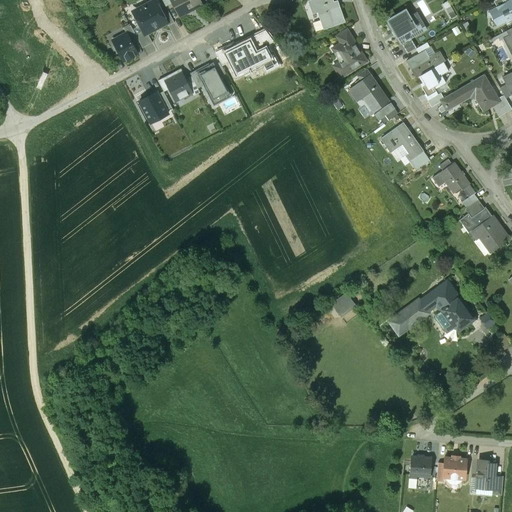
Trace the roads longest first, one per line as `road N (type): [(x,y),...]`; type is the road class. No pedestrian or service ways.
road 1 (track): [(47,423),(34,385),(19,129)]
road 2 (residential): [(511,363),(421,430),(428,439),(511,443)]
road 3 (residential): [(106,84),(272,0)]
road 4 (residential): [(454,139),(424,122),(387,69),(359,0)]
